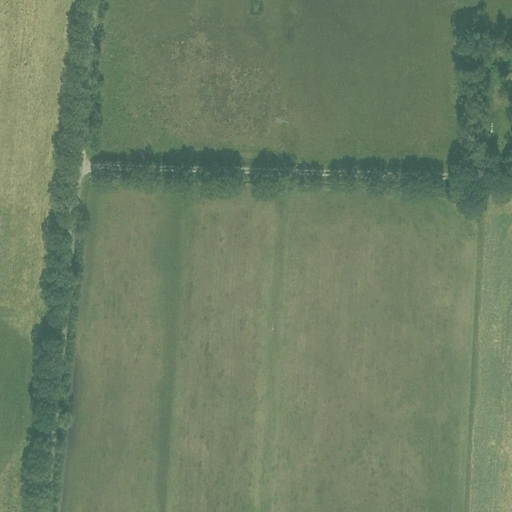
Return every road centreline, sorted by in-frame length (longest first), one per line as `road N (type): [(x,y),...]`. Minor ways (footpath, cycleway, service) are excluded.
road 1 (unclassified): [(44,511),(93,0)]
road 2 (track): [(75,166),(511,179)]
